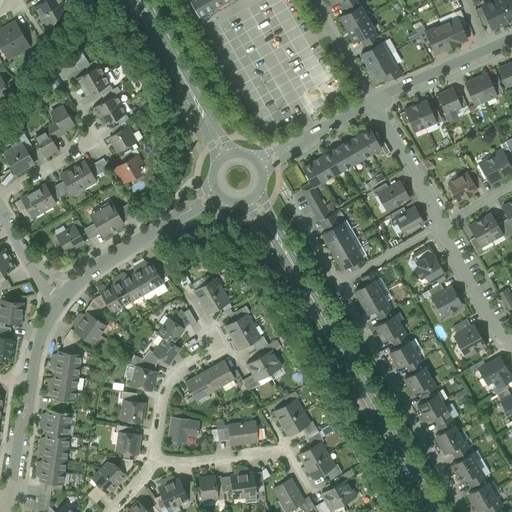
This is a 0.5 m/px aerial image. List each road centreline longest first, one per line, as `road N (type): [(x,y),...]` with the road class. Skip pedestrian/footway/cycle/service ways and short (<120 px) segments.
road 1 (secondary): [(433,511),(251,198)]
road 2 (residential): [(336,285),(466,511)]
road 3 (residential): [(217,191),(83,275),(54,303)]
road 4 (secondary): [(225,156),(136,0)]
road 5 (residential): [(155,461),(284,450),(306,484)]
road 6 (residential): [(155,461),(165,388),(214,346),(228,349)]
road 7 (residential): [(443,223),(373,101)]
road 8 (residential): [(508,338),(498,334),(442,235),(443,223)]
road 9 (residential): [(259,165),(373,101)]
road 10 (residential): [(336,285),(443,223)]
road 11 (residential): [(373,101),(485,50)]
